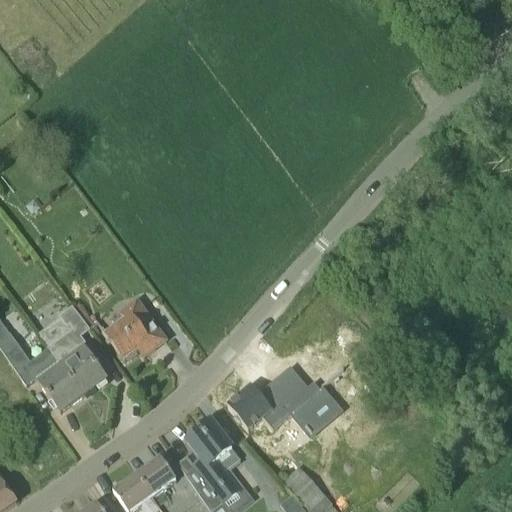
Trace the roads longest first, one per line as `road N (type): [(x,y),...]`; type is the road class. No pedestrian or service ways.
road 1 (residential): [(32,511),(171,410),(320,245)]
road 2 (unclassified): [(320,245),(447,110),(511,59)]
